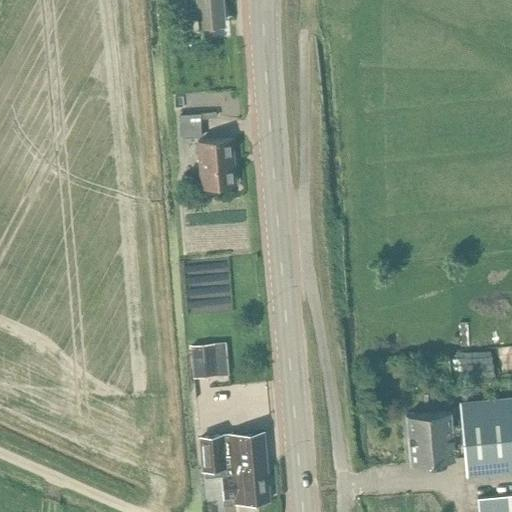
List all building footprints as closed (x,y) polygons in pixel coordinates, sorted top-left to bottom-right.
[(183,0),(185,9),(194,9),(198,8),(200,24),(223,22),(221,0),(183,0)] [(179,138),(201,136),(200,118),(217,117),(216,112),(177,114),(179,138)] [(201,186),(235,183),(231,138),(198,141),(201,186)] [(224,344),(190,347),(193,381),(228,377),(224,344)] [(511,396),(459,402),(461,422),(452,423),(450,410),(404,414),(409,463),(454,459),(454,453),(464,452),(466,474),(511,469),(511,396)] [(269,500),(263,431),(228,434),(228,437),(221,438),(221,435),(199,437),(202,469),(219,468),(223,504),(269,500)] [(511,511),(511,493),(477,497),(478,511),(511,511)]
